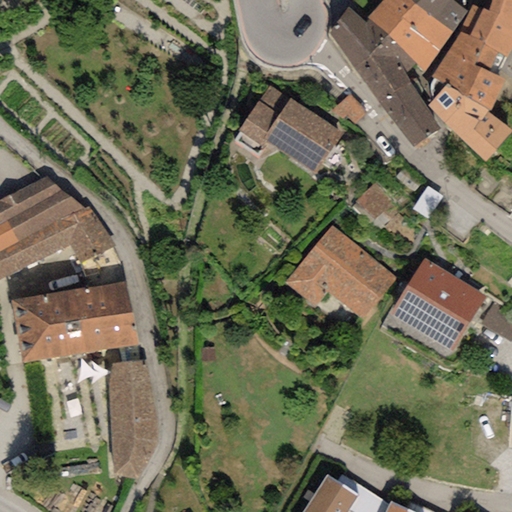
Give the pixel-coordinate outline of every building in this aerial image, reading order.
[(382,0),(366,17),(368,20),(387,35),(393,41),(421,11),(409,0),(382,0)] [(453,0),(409,0),(421,11),(453,32),(466,11),(454,0),(453,0)] [(459,31),(460,34),(505,56),(507,58),(511,47),(511,0),(490,0),(489,11),(472,6),(459,31)] [(387,35),(368,20),(365,23),(347,8),(327,31),(353,69),(387,35)] [(453,32),(421,11),(393,41),(415,64),(424,72),(453,32)] [(460,34),(431,77),(445,87),(447,84),(487,110),(490,112),(505,80),(496,75),(505,56),(460,34)] [(393,41),(387,35),(353,69),(380,103),(409,82),(405,72),(415,64),(393,41)] [(409,82),(380,103),(413,148),(439,129),(409,82)] [(487,110),(447,84),(445,87),(428,106),(485,162),(511,131),(511,130),(490,112),(487,110)] [(342,135),(269,85),(237,133),(261,149),(267,141),(315,174),(342,135)] [(0,276),(67,245),(76,263),(111,246),(88,203),(82,206),(45,176),(0,200),(0,276)] [(401,209),(376,183),(355,202),(379,229),(401,209)] [(397,279),(331,227),(285,285),(315,308),(328,291),(364,320),(397,279)] [(451,353),(486,297),(424,258),(389,314),(451,353)] [(10,301),(22,364),(139,342),(127,279),(10,301)] [(511,336),(511,312),(494,302),(481,324),(510,341),(511,336)] [(144,361),(112,363),(108,378),(112,452),(114,475),(135,478),(156,446),(158,430),(144,361)] [(382,511),(387,505),(341,475),(337,482),(358,496),(349,510),(351,511),(382,511)] [(337,482),(327,476),(302,511),(347,511),(349,510),(358,496),(337,482)] [(411,511),(389,501),(384,511),(411,511)]
